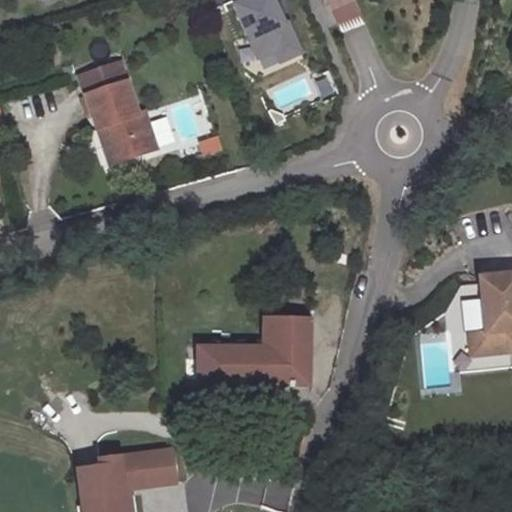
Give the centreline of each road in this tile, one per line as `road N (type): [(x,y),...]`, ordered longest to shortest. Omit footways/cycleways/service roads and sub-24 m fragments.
road 1 (unclassified): [(0,256),(49,235),(338,162),(398,138)]
road 2 (unclassified): [(398,138),(399,209),(315,511)]
road 3 (unclassified): [(466,0),(442,75),(398,138)]
road 4 (residential): [(398,138),(336,0)]
road 5 (residential): [(511,107),(457,137),(398,138)]
